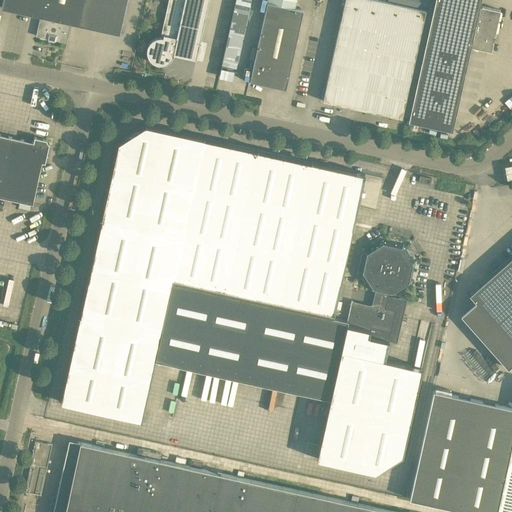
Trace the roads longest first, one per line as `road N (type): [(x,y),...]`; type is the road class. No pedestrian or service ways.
road 1 (unclassified): [(93,87),(0,510)]
road 2 (unclassified): [(511,136),(480,157),(455,160),(93,87)]
road 3 (unknown): [(310,0),(286,126)]
